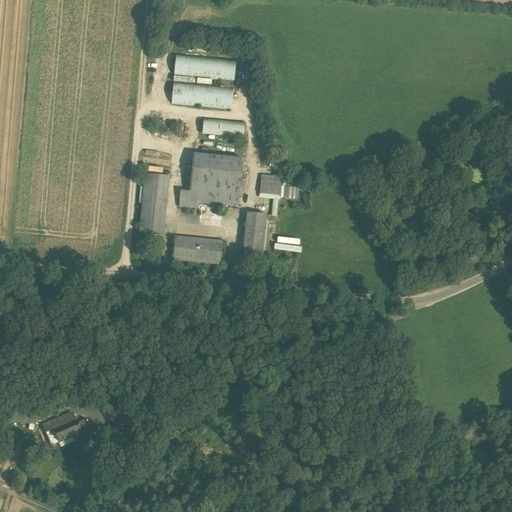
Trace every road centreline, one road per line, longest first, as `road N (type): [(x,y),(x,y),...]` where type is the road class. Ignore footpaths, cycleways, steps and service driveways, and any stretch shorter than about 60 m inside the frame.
road 1 (unclassified): [(511,264),(425,302),(0,264)]
road 2 (track): [(123,275),(149,0)]
